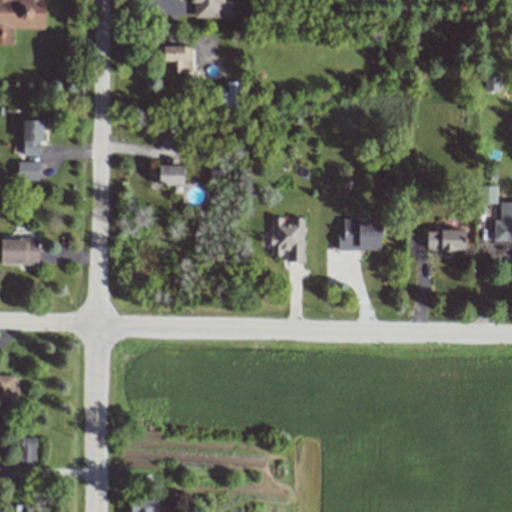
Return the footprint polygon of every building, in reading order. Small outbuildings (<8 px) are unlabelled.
[(43,29),(43,0),(0,0),(0,44),(12,44),(12,29),(43,29)] [(231,17),(231,1),(223,1),(223,0),(189,0),(190,3),(193,3),(193,17),(231,17)] [(190,46),(164,46),(164,72),(190,72),(190,46)] [(239,82),(226,82),(226,106),(239,106),(239,82)] [(40,155),(41,121),(22,120),(21,154),(40,155)] [(175,141),(176,126),(159,126),(158,141),(175,141)] [(158,165),(158,185),(183,184),(182,165),(177,165),(177,158),(166,159),(166,165),(158,165)] [(38,181),(38,162),(17,162),(17,180),(38,181)] [(495,186),(475,186),(476,203),(496,203),(495,186)] [(493,242),(511,241),(511,201),(498,202),(498,220),(493,220),(493,242)] [(303,262),(303,217),(290,217),(290,224),(282,224),(282,217),(270,217),(270,256),(284,256),(284,262),(303,262)] [(380,221),(342,221),(342,232),(337,232),(336,250),(380,250),(380,221)] [(426,250),(464,250),(464,231),(426,230),(426,250)] [(0,239),(0,247),(0,264),(38,265),(38,239),(0,239)] [(15,465),(34,466),(35,438),(20,437),(20,453),(15,452),(15,465)] [(128,511),(157,511),(157,500),(129,499),(128,511)]
